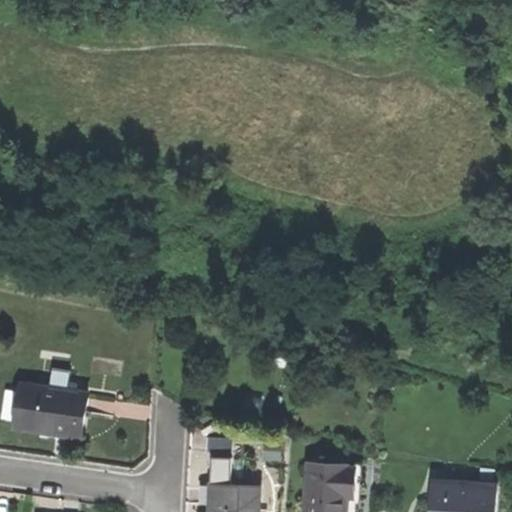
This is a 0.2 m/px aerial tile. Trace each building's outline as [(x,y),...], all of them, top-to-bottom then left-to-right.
[(54,368),(51,388),(68,391),(71,371),(54,368)] [(51,388),(22,384),(16,428),(52,433),(82,437),(88,394),(68,391),(51,388)] [(207,452),(233,453),(233,439),(208,438),(207,452)] [(266,459),(281,458),(281,444),(266,444),(266,459)] [(349,462),(349,468),(355,468),(353,497),(339,496),(338,511),(359,511),(363,463),(349,462)] [(338,511),(339,496),(353,497),(355,468),(349,468),(310,465),(306,511),(338,511)] [(496,511),(498,485),(434,481),(431,511),(496,511)] [(259,511),(261,487),(212,486),(211,511),(259,511)]
